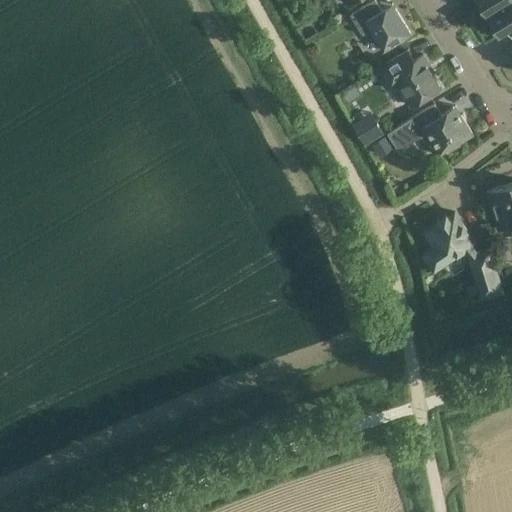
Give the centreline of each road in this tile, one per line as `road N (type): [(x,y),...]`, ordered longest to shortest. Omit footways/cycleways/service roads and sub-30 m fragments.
road 1 (unclassified): [(434,511),(398,328),(365,226),(248,0)]
road 2 (residential): [(426,0),(484,94),(511,112)]
